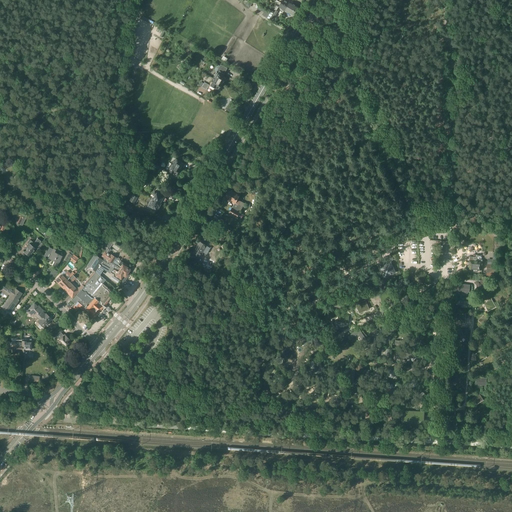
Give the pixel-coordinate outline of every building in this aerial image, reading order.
[(282,0),(281,2),(296,11),(299,6),(287,0),(282,0)] [(296,11),(281,2),(278,7),(279,7),(293,15),(296,11)] [(263,14),(262,15),(270,19),(270,18),(273,13),(265,9),(264,12),(263,14)] [(221,65),(221,66),(218,65),(214,71),(217,72),(215,76),(216,76),(215,79),(223,83),(224,80),(226,81),(228,78),(225,77),(225,76),(222,75),(223,73),(224,74),(227,68),(221,65)] [(215,79),(211,85),(212,85),(211,86),(215,88),(215,87),(217,88),(217,87),(219,89),(223,83),(215,79)] [(197,85),(202,87),(207,90),(209,85),(205,82),(204,83),(201,82),(200,83),(199,82),(197,85)] [(182,162),(183,161),(179,159),(176,158),(172,155),(169,161),(181,168),(182,166),(184,166),(185,163),(182,162)] [(179,171),(181,168),(169,161),(165,168),(174,173),(175,173),(178,174),(179,171)] [(142,183),(147,186),(151,180),(145,177),(142,183)] [(229,190),(228,189),(226,193),(227,193),(225,198),(228,199),(227,200),(231,203),(231,201),(235,204),(233,208),(238,211),(241,206),(239,205),(241,202),(238,200),(240,195),(238,195),(239,194),(230,189),(229,190)] [(153,199),(161,203),(163,200),(164,201),(166,198),(155,191),(154,194),(156,195),(153,199)] [(133,203),(137,197),(132,195),(129,201),(133,203)] [(152,198),(147,206),(149,207),(150,205),(153,207),(151,210),(155,213),(157,209),(158,209),(161,203),(153,199),(152,198)] [(238,211),(233,208),(230,214),(237,218),(240,213),(237,211),(238,210),(238,211)] [(16,222),(17,223),(18,224),(19,224),(20,223),(22,219),(24,215),(18,211),(15,216),(18,217),(16,221),(16,222)] [(333,225),(332,228),(333,231),(339,233),(342,232),(343,228),(342,225),(336,223),(333,225)] [(294,235),(293,236),(296,240),(299,240),(302,238),(303,234),(301,231),(297,231),(294,233),(294,235)] [(360,239),(362,236),(360,232),(357,231),(353,232),(352,235),(353,239),(357,240),(360,239)] [(28,243),(29,243),(25,248),(24,248),(22,250),(29,255),(30,253),(31,253),(41,241),(37,238),(34,243),(31,240),(30,240),(29,240),(28,240),(28,241),(28,242),(28,243)] [(106,239),(103,244),(106,246),(108,247),(109,248),(112,244),(109,242),(106,239)] [(368,247),(371,249),(374,249),(376,246),(376,242),(373,240),(369,240),(367,243),(368,247)] [(207,245),(200,241),(193,253),(200,257),(207,245)] [(336,246),(334,252),(344,255),(345,248),(336,246)] [(53,248),(53,249),(49,247),(44,256),(48,258),(49,258),(54,260),(52,264),(55,266),(61,255),(55,252),(56,250),(53,248)] [(105,250),(102,256),(104,257),(103,259),(106,262),(111,265),(116,268),(123,273),(124,271),(128,273),(129,271),(130,270),(130,269),(127,267),(127,266),(128,265),(124,262),(116,257),(111,254),(105,250)] [(290,253),(286,251),(283,252),(281,256),(282,259),(285,261),(289,260),(291,257),(290,253)] [(79,258),(74,254),(69,260),(71,261),(71,260),(75,263),(79,258)] [(95,254),(88,265),(96,270),(99,266),(102,268),(106,262),(103,259),(95,254)] [(362,264),(358,255),(351,258),(356,267),(362,264)] [(481,255),(476,255),(476,257),(470,257),(469,265),(468,265),(468,266),(468,267),(468,268),(469,268),(469,269),(473,269),(473,271),(478,272),(478,269),(482,270),(482,261),(481,261),(481,255)] [(303,259),(300,259),(297,262),(296,266),(299,269),(302,269),(305,266),(306,262),(303,259)] [(106,262),(102,268),(108,272),(109,271),(111,272),(122,279),(121,281),(124,283),(130,274),(128,273),(124,271),(123,273),(116,268),(111,265),(106,262)] [(487,274),(487,275),(489,275),(495,275),(496,264),(487,263),(487,274)] [(395,272),(390,264),(382,269),(387,277),(395,272)] [(50,274),(54,277),(59,271),(53,268),(50,274)] [(332,269),(327,273),(333,281),(339,276),(332,269)] [(59,277),(55,281),(61,287),(66,282),(65,282),(67,280),(67,279),(69,277),(68,276),(71,273),(68,270),(65,273),(63,275),(62,274),(59,277)] [(426,274),(416,270),(412,280),(422,284),(426,274)] [(71,301),(69,303),(73,305),(74,303),(75,304),(79,307),(89,315),(90,316),(91,317),(94,317),(102,306),(103,307),(105,304),(104,303),(110,296),(113,292),(102,284),(106,280),(100,275),(95,271),(83,284),(84,285),(81,289),(80,290),(71,301)] [(66,282),(61,287),(71,298),(72,297),(79,290),(80,290),(81,289),(84,285),(83,284),(82,284),(79,287),(72,281),(73,280),(76,277),(74,275),(71,273),(68,276),(69,277),(67,279),(67,280),(65,282),(66,282)] [(284,277),(282,279),(282,283),(285,285),(288,285),(290,282),(290,279),(287,276),(284,277)] [(371,278),(368,276),(365,277),(363,280),(363,283),(367,286),(370,285),(372,282),(372,279),(372,278),(371,278)] [(319,286),(312,279),(307,284),(314,291),(319,286)] [(396,289),(404,281),(402,279),(393,286),(396,289)] [(0,290),(2,289),(6,292),(9,294),(13,288),(6,283),(2,280),(0,282),(0,290)] [(459,283),(459,291),(469,292),(470,285),(459,283)] [(493,288),(486,283),(481,290),(488,295),(493,288)] [(13,288),(9,294),(11,295),(3,306),(7,309),(11,311),(15,305),(14,305),(22,293),(15,288),(15,289),(13,288)] [(275,305),(279,305),(281,302),(281,298),(278,296),(274,296),(272,299),(272,303),(275,305)] [(493,308),(495,307),(493,303),(492,300),(484,303),(487,309),(491,307),(491,309),(493,308)] [(366,301),(357,305),(359,312),(369,308),(366,301)] [(38,318),(43,312),(44,311),(39,306),(38,307),(34,303),(29,308),(31,311),(29,313),(34,318),(36,316),(38,317),(38,318)] [(314,309),(317,314),(324,311),(321,305),(314,309)] [(440,314),(443,317),(451,310),(449,307),(447,309),(447,307),(444,309),(445,311),(440,314)] [(38,318),(38,317),(40,319),(38,322),(43,327),(51,319),(46,313),(45,314),(43,312),(38,318)] [(339,314),(338,320),(347,322),(349,316),(339,314)] [(457,314),(457,322),(465,323),(466,314),(457,314)] [(483,315),(478,320),(484,325),(489,320),(483,315)] [(325,327),(322,324),(315,332),(318,335),(320,332),(321,333),(323,331),(322,330),(325,327)] [(55,338),(57,336),(60,339),(66,345),(71,340),(65,334),(64,335),(61,332),(57,327),(51,333),(55,338)] [(359,329),(350,335),(352,338),(358,334),(363,342),(364,342),(367,340),(361,333),(359,329)] [(462,329),(454,330),(456,338),(463,336),(462,329)] [(298,337),(304,346),(310,342),(309,340),(312,338),(308,331),(305,333),(298,337)] [(440,331),(438,335),(447,340),(449,337),(440,331)] [(482,331),(478,337),(483,342),(488,336),(482,331)] [(21,350),(21,340),(16,340),(16,338),(11,338),(11,343),(7,342),(5,347),(2,354),(7,355),(9,349),(11,349),(11,352),(15,352),(15,350),(21,350)] [(418,338),(414,338),(414,345),(418,345),(418,346),(428,347),(428,342),(418,342),(418,338)] [(26,339),(22,339),(22,351),(26,351),(26,350),(31,350),(31,344),(34,344),(38,350),(42,348),(37,339),(33,342),(33,343),(31,343),(31,341),(26,341),(26,339)] [(449,349),(440,343),(438,347),(447,352),(449,349)] [(418,351),(407,349),(405,357),(408,357),(407,359),(410,360),(411,358),(416,359),(418,351)] [(482,350),(475,354),(479,361),(486,357),(482,350)] [(448,362),(440,356),(438,359),(442,362),(441,364),(442,365),(444,364),(445,365),(448,362)] [(461,359),(454,356),(451,363),(458,366),(461,359)] [(314,364),(310,364),(311,369),(314,369),(315,374),(322,373),(321,362),(314,363),(314,364)] [(272,366),(271,365),(268,363),(265,363),(263,367),(264,370),(264,371),(267,372),(271,372),(272,368),(272,366)] [(447,378),(439,371),(437,373),(439,375),(438,376),(440,379),(441,378),(444,381),(447,378)] [(455,373),(450,379),(456,383),(461,377),(455,373)] [(376,385),(367,388),(368,395),(370,395),(369,392),(370,392),(370,393),(372,392),(372,391),(375,390),(378,395),(381,394),(376,385)] [(357,386),(348,389),(349,397),(351,396),(351,393),(352,394),(353,393),(353,392),(356,391),(360,396),(363,395),(357,386)] [(316,388),(312,393),(313,394),(315,392),(315,393),(317,394),(317,393),(320,395),(318,401),(322,402),(325,392),(316,388)] [(330,390),(329,397),(331,397),(331,394),(332,394),(332,395),(334,395),(334,394),(337,394),(339,400),(342,399),(340,390),(330,390)] [(445,400),(441,391),(437,392),(439,398),(438,398),(439,401),(440,400),(441,402),(445,400)] [(284,392),(275,397),(277,406),(285,406),(284,404),(282,404),(281,403),(282,403),(281,401),(280,398),(286,395),(284,392)] [(474,393),(473,394),(474,397),(473,398),(477,404),(483,400),(479,393),(476,396),(474,393)] [(67,401),(67,405),(71,408),(73,409),(75,405),(74,404),(75,404),(70,400),(67,401)] [(424,411),(403,410),(402,424),(423,425),(424,411)] [(456,416),(447,416),(448,425),(456,424),(456,416)] [(471,419),(469,426),(476,429),(479,422),(471,419)]
